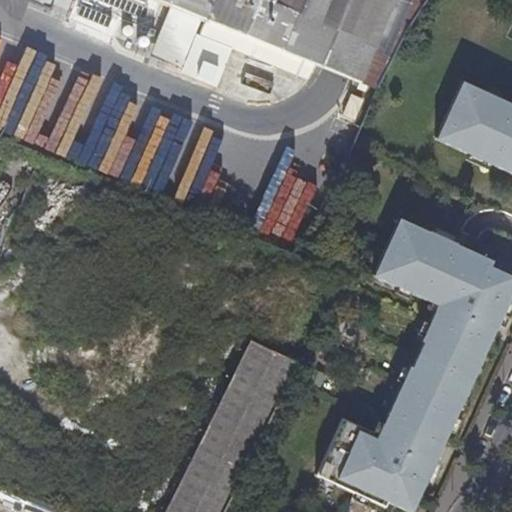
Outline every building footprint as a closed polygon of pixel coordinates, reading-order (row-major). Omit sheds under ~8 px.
[(359,84),(393,0),(152,0),(173,9),(202,20),(315,65),(359,84)] [(393,0),(359,84),(375,90),(379,92),(426,1),(426,0),(393,0)] [(183,68),(197,34),(202,20),(173,9),(154,55),(183,68)] [(309,79),(315,65),(202,20),(197,34),(309,79)] [(511,112),(510,112),(511,108),(511,107),(461,84),(435,142),(511,176),(511,112)] [(492,264),(399,222),(373,279),(425,303),(427,298),(440,304),(422,345),(424,346),(412,371),(410,370),(384,428),(386,429),(380,444),(369,439),(371,434),(343,421),(317,479),(387,510),(389,504),(405,511),(414,511),(462,406),(460,405),(483,359),(511,296),(511,279),(490,269),(492,264)] [(229,511),(298,367),(300,359),(242,337),(173,511),(229,511)]
